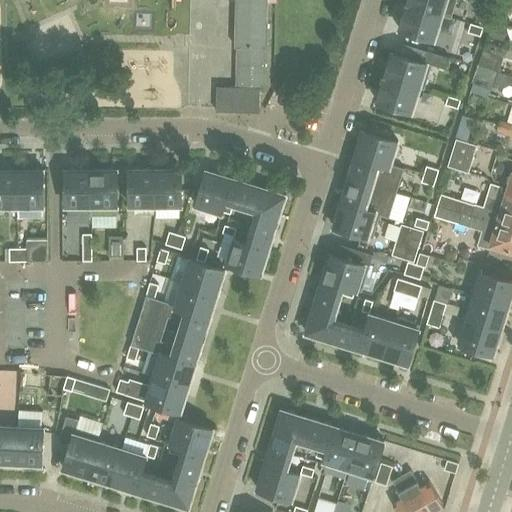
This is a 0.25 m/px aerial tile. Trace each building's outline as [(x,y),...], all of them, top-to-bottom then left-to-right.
[(267,47),(268,0),(236,0),(235,46),(237,46),(236,86),(217,85),(216,108),(216,110),(260,111),(260,108),(261,87),(265,87),(266,47),(267,47)] [(407,0),(407,3),(442,14),(442,15),(451,18),(456,0),(407,0)] [(479,15),(490,18),(494,6),(482,2),(479,15)] [(407,3),(399,28),(435,39),(442,15),(442,14),(407,3)] [(470,23),(468,31),(480,35),(483,27),(470,23)] [(507,30),(493,25),(490,36),(504,41),(507,30)] [(511,50),(507,49),(486,41),(483,50),(511,59),(511,50)] [(384,76),(420,87),(424,89),(432,64),(446,68),(450,56),(427,49),(423,61),(392,51),(384,76)] [(472,82),(470,91),(488,96),(492,85),(497,71),(477,65),(473,80),(472,82)] [(384,76),(377,101),(412,112),(420,87),(384,76)] [(445,104),(458,108),(461,99),(448,95),(445,104)] [(508,131),(510,123),(499,119),(497,128),(508,131)] [(391,163),(398,140),(363,129),(356,152),(391,163)] [(456,138),(448,165),(469,172),(478,144),(456,138)] [(356,152),(348,177),(397,192),(404,167),(391,163),(356,152)] [(436,177),(439,169),(427,165),(424,173),(436,177)] [(156,205),(156,217),(179,217),(179,205),(182,205),(181,167),(155,168),(156,205)] [(18,168),(0,168),(0,205),(18,206),(18,168)] [(44,205),(44,168),(18,168),(18,206),(18,218),(42,217),(42,205),(44,205)] [(66,168),(66,205),(68,205),(68,221),(91,221),(91,215),(91,205),(92,205),(92,168),(66,168)] [(91,205),(91,215),(118,215),(118,168),(92,168),(92,205),(91,205)] [(129,168),(130,205),(135,205),(136,214),(155,213),(155,205),(156,205),(155,168),(129,168)] [(226,199),(233,177),(206,169),(195,204),(222,212),(226,199)] [(490,183),(486,195),(503,201),(511,203),(511,172),(511,176),(506,192),(501,191),(503,187),(490,183)] [(424,173),(421,181),(434,185),(436,177),(424,173)] [(226,199),(257,209),(258,208),(279,215),(286,194),(233,177),(226,199)] [(348,177),(340,202),(380,214),(402,221),(410,196),(397,192),(348,177)] [(511,203),(503,201),(486,196),(483,206),(441,193),(437,205),(511,227),(511,203)] [(226,200),(223,211),(230,213),(234,202),(226,200)] [(340,202),(333,225),(373,238),(380,214),(340,202)] [(511,250),(511,227),(437,205),(434,217),(482,232),(478,247),(489,250),(491,243),(505,248),(511,250)] [(258,208),(257,209),(248,240),(269,247),(279,215),(258,208)] [(430,221),(418,217),(415,225),(428,229),(430,221)] [(424,230),(402,223),(392,254),(414,261),(424,230)] [(223,232),(234,236),(237,228),(225,224),(223,232)] [(178,234),(170,231),(166,243),(174,246),(178,234)] [(83,260),(92,260),(92,233),(83,233),(83,260)] [(174,246),(182,249),(186,236),(178,234),(174,246)] [(123,255),(123,235),(109,235),(109,255),(123,255)] [(234,236),(226,262),(261,273),(269,247),(248,240),(234,236)] [(196,259),(205,261),(209,249),(200,246),(196,259)] [(322,278),(344,285),(362,291),(373,253),(350,246),(347,257),(330,252),(322,278)] [(18,261),(18,247),(9,248),(10,261),(18,261)] [(18,247),(18,261),(27,261),(27,247),(18,247)] [(146,247),(137,247),(137,260),(146,260),(146,247)] [(169,250),(161,248),(157,260),(165,263),(169,250)] [(178,256),(172,277),(183,280),(218,291),(225,268),(196,259),(190,257),(189,259),(178,256)] [(408,261),(404,273),(412,276),(416,263),(408,261)] [(416,263),(412,276),(420,278),(424,266),(416,263)] [(473,295),(509,305),(511,294),(511,279),(481,269),(473,295)] [(172,277),(165,300),(211,315),(218,291),(183,280),(172,277)] [(344,285),(322,278),(305,332),(326,338),(332,318),(333,319),(334,317),(344,285)] [(402,293),(406,280),(398,278),(394,290),(402,293)] [(402,293),(418,298),(422,285),(406,280),(402,293)] [(159,284),(150,282),(146,294),(155,297),(159,284)] [(434,299),(431,307),(444,311),(444,310),(447,303),(451,288),(439,284),(434,299)] [(355,289),(344,286),(341,293),(353,297),(355,289)] [(203,339),(211,315),(176,304),(146,294),(138,319),(165,328),(169,315),(183,320),(180,331),(179,331),(179,332),(203,339)] [(473,295),(466,318),(501,329),(509,305),(473,295)] [(370,312),(373,301),(365,298),(362,310),(370,312)] [(431,307),(427,323),(439,327),(444,311),(431,307)] [(365,326),(365,329),(359,348),(383,355),(394,320),(370,312),(365,326)] [(383,355),(408,363),(421,323),(395,315),(394,320),(383,355)] [(326,338),(359,348),(365,329),(365,326),(334,317),(333,319),(332,318),(326,338)] [(501,329),(466,318),(458,343),(494,353),(501,329)] [(196,364),(203,339),(179,332),(178,333),(179,333),(176,344),(161,340),(165,328),(138,319),(131,344),(149,350),(196,364)] [(135,360),(139,347),(131,345),(127,357),(135,360)] [(149,350),(142,373),(153,377),(188,388),(196,364),(149,350)] [(67,375),(50,374),(48,393),(61,395),(62,395),(62,394),(61,394),(67,376),(67,375)] [(76,378),(67,375),(63,388),(72,391),(76,378)] [(129,381),(125,394),(146,400),(157,404),(181,411),(188,388),(153,377),(151,385),(150,387),(129,381)] [(125,394),(129,381),(120,378),(116,391),(125,394)] [(136,403),(128,401),(124,413),(132,416),(136,403)] [(132,416),(140,418),(144,406),(136,403),(132,416)] [(294,436),(296,437),(328,446),(335,425),(281,408),(275,429),(295,435),(294,436)] [(18,425),(16,462),(42,463),(44,426),(42,426),(42,414),(18,413),(18,425)] [(65,414),(57,442),(70,446),(63,468),(88,475),(99,440),(101,436),(99,435),(75,428),(78,418),(65,414)] [(206,453),(214,427),(178,416),(170,442),(184,447),(206,453)] [(159,425),(151,423),(147,435),(155,438),(159,425)] [(0,461),(16,462),(18,425),(0,424),(0,461)] [(324,460),(348,467),(349,468),(359,432),(335,425),(328,446),(324,460)] [(296,437),(294,436),(295,435),(275,429),(265,461),(287,468),(296,437)] [(359,432),(349,468),(348,467),(346,472),(372,480),(384,440),(359,432)] [(122,447),(111,482),(136,490),(143,469),(147,454),(150,443),(126,436),(122,447)] [(88,475),(111,482),(122,447),(99,440),(88,475)] [(155,457),(158,446),(150,443),(147,454),(155,457)] [(180,455),(183,447),(171,443),(169,451),(180,455)] [(316,456),(324,458),(327,447),(320,444),(316,456)] [(168,500),(189,507),(206,453),(184,447),(174,478),(175,478),(168,500)] [(459,463),(458,463),(447,459),(444,469),(456,472),(459,463)] [(287,468),(265,461),(257,488),(292,499),(301,472),(287,468)] [(375,481),(387,485),(393,466),(381,462),(375,481)] [(315,468),(303,465),(301,473),(312,476),(315,468)] [(174,478),(143,469),(136,490),(168,500),(175,478),(174,478)] [(412,491),(424,511),(434,511),(444,507),(429,481),(420,486),(413,473),(404,478),(412,491)] [(393,501),(399,511),(424,511),(412,491),(404,478),(395,483),(402,496),(393,501)] [(313,511),(334,511),(337,503),(318,497),(313,511)]
